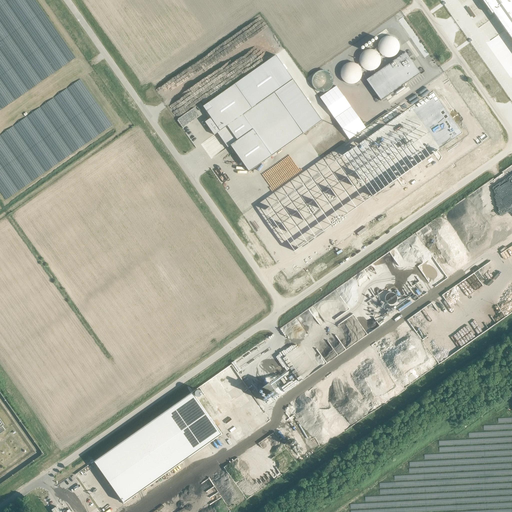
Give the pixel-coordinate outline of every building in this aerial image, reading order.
[(511,0),(488,0),(484,4),(491,15),(493,14),(511,40),(511,0)] [(420,72),(405,52),(387,65),(366,80),(371,87),(381,101),(420,73),(420,72)] [(271,58),(203,106),(211,118),(205,122),(214,135),(227,126),(237,141),(230,146),(249,172),(322,121),(293,80),(289,82),(271,58)] [(433,91),(265,210),(294,252),(397,179),(401,186),(402,186),(403,186),(404,186),(404,185),(405,185),(406,185),(407,185),(439,162),(440,161),(440,160),(441,160),(441,159),(442,158),(442,157),(438,151),(462,133),(433,91)] [(257,391),(264,402),(276,393),(269,383),(257,391)] [(191,394),(92,463),(122,506),(221,436),(191,394)] [(84,477),(75,484),(87,501),(96,495),(84,477)]
